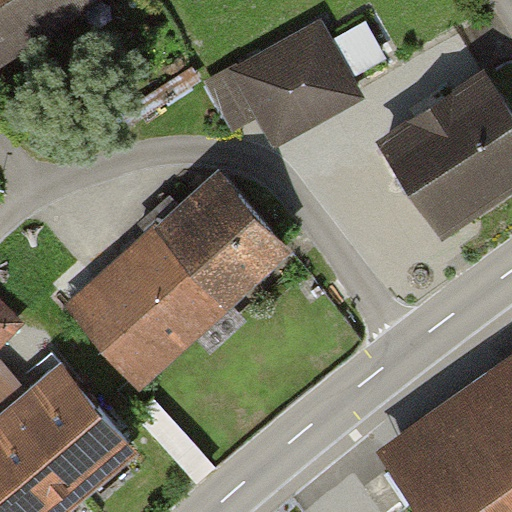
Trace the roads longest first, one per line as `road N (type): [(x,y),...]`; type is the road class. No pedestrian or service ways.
road 1 (residential): [(38,193),(88,167),(178,148),(263,166),(298,195),(405,352)]
road 2 (tertiary): [(213,511),(405,352)]
road 3 (tertiary): [(405,352),(511,272)]
